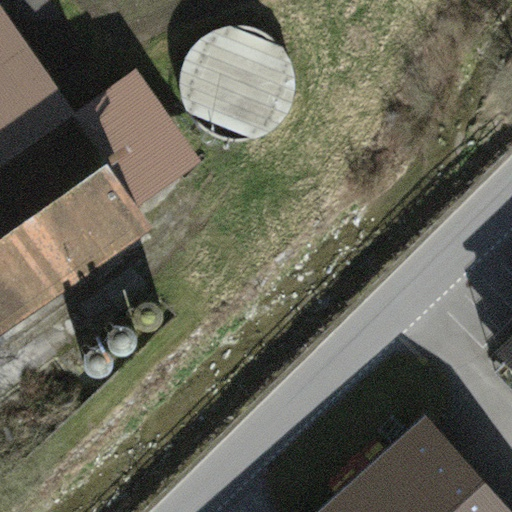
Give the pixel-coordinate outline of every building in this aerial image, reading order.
[(0,332),(153,226),(136,201),(70,106),(0,5),(0,332)] [(287,111),(294,92),(294,72),(288,53),(275,38),(258,27),(238,23),(219,26),(201,35),(188,49),(181,65),(178,83),(182,101),(191,117),(204,130),(221,138),(239,140),(257,136),(274,126),(287,111)] [(128,66),(70,106),(136,201),(194,160),(128,66)] [(511,338),(501,350),(511,361),(511,338)] [(511,511),(511,505),(423,409),(309,511),(511,511)]
